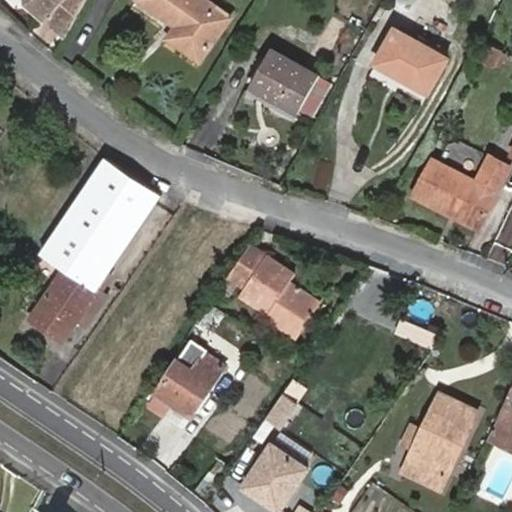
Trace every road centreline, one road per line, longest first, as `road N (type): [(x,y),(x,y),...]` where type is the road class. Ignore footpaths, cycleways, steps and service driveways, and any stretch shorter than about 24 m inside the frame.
road 1 (residential): [(0,43),(116,136),(177,171),(511,292)]
road 2 (tertiary): [(180,511),(0,382)]
road 3 (tertiary): [(0,431),(116,511)]
